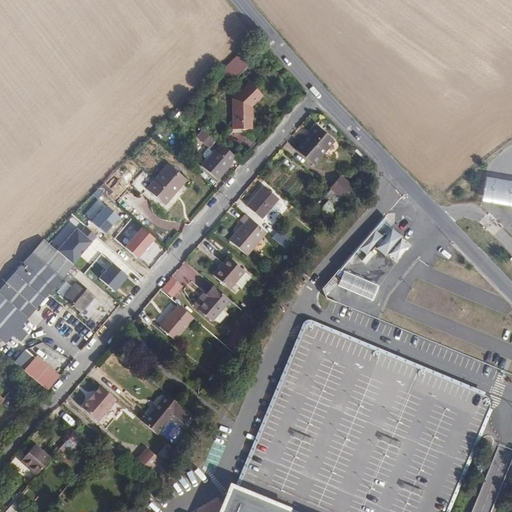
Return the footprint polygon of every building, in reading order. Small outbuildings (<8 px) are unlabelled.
[(230,60),(209,80),(219,90),(240,69),(230,60)] [(231,99),(232,130),(254,129),(253,110),(264,98),(251,83),(231,99)] [(313,128),(294,150),(310,164),(329,142),(313,128)] [(211,146),(215,138),(201,131),(197,140),(211,146)] [(234,156),(219,144),(215,149),(213,149),(210,152),(205,158),(199,165),(216,180),(229,164),(228,162),(234,156)] [(205,158),(210,152),(206,148),(203,151),(201,155),(205,158)] [(167,164),(146,189),(151,193),(152,193),(156,197),(163,204),(171,196),(169,194),(184,177),(167,164)] [(339,176),(329,189),(341,199),(351,187),(339,176)] [(511,181),(486,177),(482,201),(511,206),(511,181)] [(263,187),(246,206),(258,216),(274,197),(263,187)] [(151,193),(146,189),(142,194),(151,203),(153,201),(156,197),(152,193),(151,193)] [(264,232),(243,214),(238,220),(241,223),(228,239),(245,254),(264,232)] [(364,258),(386,229),(378,223),(357,253),(364,258)] [(142,228),(126,247),(139,258),(156,239),(142,228)] [(276,231),(270,237),(287,251),(291,245),(276,231)] [(402,237),(387,254),(395,261),(410,244),(402,237)] [(16,268),(48,295),(68,273),(38,246),(16,268)] [(227,258),(212,276),(228,290),(243,272),(227,258)] [(110,261),(97,276),(114,292),(127,277),(110,261)] [(16,268),(0,283),(0,325),(18,341),(26,332),(19,326),(48,295),(16,268)] [(337,285),(373,300),(379,285),(343,270),(337,285)] [(169,278),(162,286),(172,295),(179,287),(169,278)] [(76,286),(64,300),(80,315),(93,300),(76,286)] [(228,300),(212,286),(205,295),(208,298),(197,310),(211,321),(228,300)] [(205,295),(202,293),(192,305),(197,310),(208,298),(205,295)] [(190,316),(175,303),(155,326),(170,338),(190,316)] [(234,348),(243,334),(236,330),(227,345),(234,349),(234,348)] [(27,346),(14,361),(46,391),(59,376),(27,346)] [(115,401),(99,387),(93,395),(93,397),(89,401),(87,402),(81,409),(97,422),(115,401)] [(167,397),(143,425),(155,434),(173,414),(183,422),(178,427),(185,432),(191,422),(192,418),(167,397)] [(72,434),(63,445),(68,449),(77,439),(72,434)] [(21,461),(37,476),(50,460),(34,447),(21,461)] [(159,460),(145,448),(136,460),(149,471),(159,460)] [(314,511),(237,479),(222,511),(239,511),(245,498),(276,511),(314,511)] [(239,511),(276,511),(245,498),(239,511)]
